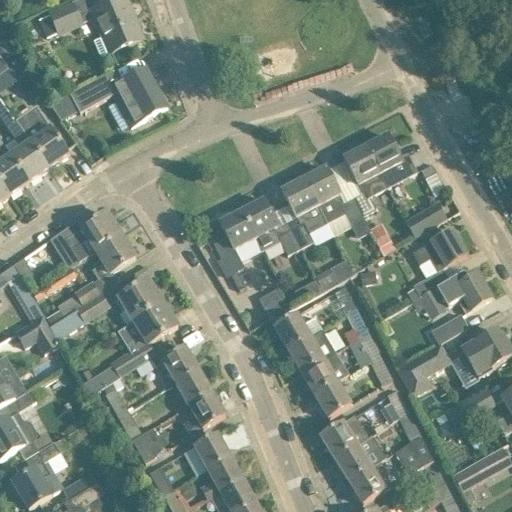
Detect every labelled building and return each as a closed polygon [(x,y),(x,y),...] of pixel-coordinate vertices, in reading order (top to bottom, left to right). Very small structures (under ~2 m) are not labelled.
[(111,57),(121,53),(140,45),(129,20),(133,19),(125,0),(124,0),(92,14),(111,57)] [(59,40),(82,30),(72,7),(49,17),(50,18),(39,22),(48,43),(58,38),(59,40)] [(0,79),(9,73),(7,70),(10,68),(6,63),(12,59),(2,45),(0,45),(0,79)] [(81,118),(114,99),(132,132),(168,112),(146,72),(120,86),(115,76),(50,111),(61,126),(80,116),(81,118)] [(18,125),(0,98),(0,117),(18,143),(26,138),(17,125),(18,125)] [(51,130),(50,130),(38,112),(18,125),(17,125),(26,138),(30,144),(50,173),(70,159),(51,130)] [(90,126),(80,132),(84,139),(94,133),(90,126)] [(11,158),(13,157),(0,140),(0,184),(11,200),(30,187),(11,158)] [(401,163),(389,140),(367,151),(381,178),(380,178),(388,193),(417,177),(408,159),(401,163)] [(50,173),(30,144),(22,150),(13,157),(11,158),(30,187),(50,173)] [(380,178),(381,178),(367,151),(344,163),(358,190),(362,196),(353,201),(364,220),(376,214),(370,202),(388,193),(380,178)] [(431,169),(423,173),(426,179),(434,175),(431,169)] [(337,201),(341,199),(327,172),(305,184),(328,228),(346,219),(358,242),(371,236),(364,220),(353,201),(341,208),(337,201)] [(0,207),(11,200),(0,184),(0,207)] [(310,238),(328,228),(305,184),(282,195),(296,222),(297,222),(300,229),(292,234),(301,253),(314,246),(310,238)] [(278,232),(279,231),(265,205),(242,216),(256,243),(263,255),(281,246),(288,260),(301,253),(292,234),(282,239),(278,232)] [(415,243),(447,224),(437,207),(405,226),(415,243)] [(234,255),(256,243),(242,216),(220,228),(228,242),(216,249),(225,265),(219,268),(225,279),(226,279),(239,305),(270,289),(256,262),(242,269),(237,260),(234,255)] [(90,260),(122,240),(107,218),(82,233),(66,244),(61,238),(47,248),(52,255),(67,246),(80,266),(90,259),(90,260)] [(447,272),(450,270),(467,260),(452,235),(433,246),(413,257),(420,269),(439,259),(447,272)] [(396,253),(387,237),(376,243),(384,259),(396,253)] [(111,278),(129,266),(136,262),(122,240),(90,260),(98,272),(93,275),(99,284),(110,277),(111,278)] [(24,263),(14,269),(25,286),(35,279),(24,263)] [(72,271),(31,296),(37,305),(39,304),(42,310),(48,307),(44,300),(78,280),(72,271)] [(330,272),(315,281),(324,296),(339,287),(330,272)] [(416,304),(451,285),(443,273),(426,283),(414,290),(416,292),(411,295),(416,304)] [(376,274),(359,277),(361,290),(377,287),(376,274)] [(472,316),(475,314),(492,304),(478,279),(469,284),(465,277),(451,285),(416,304),(426,322),(430,320),(432,324),(448,314),(447,312),(458,305),(466,318),(471,315),(472,316)] [(134,326),(163,307),(148,284),(119,302),(134,326)] [(52,330),(101,298),(93,285),(75,297),(76,298),(58,310),(60,313),(47,321),(52,330)] [(340,324),(347,320),(357,315),(346,291),(335,296),(328,300),(340,324)] [(290,314),(281,297),(278,292),(259,303),(271,325),(290,314)] [(290,314),(300,309),(291,292),(281,297),(290,314)] [(69,337),(110,312),(101,298),(52,330),(57,340),(67,334),(69,337)] [(150,349),(161,342),(178,331),(163,307),(134,326),(142,338),(126,348),(130,355),(111,367),(114,371),(109,374),(113,379),(102,386),(103,387),(85,399),(87,403),(97,397),(103,393),(121,383),(137,373),(152,362),(157,359),(150,349)] [(312,341),(305,330),(314,324),(307,313),(298,318),(275,332),(289,355),(312,341)] [(369,338),(358,315),(357,315),(347,320),(359,343),(369,338)] [(439,349),(441,349),(469,332),(461,318),(431,336),(439,349)] [(44,320),(16,335),(26,353),(37,347),(45,360),(61,350),(44,320)] [(324,363),(337,356),(324,334),(312,341),(289,355),(302,377),(325,364),(324,363)] [(504,346),(497,335),(463,355),(478,380),(511,360),(511,359),(511,358),(511,351),(508,343),(504,346)] [(381,361),(373,344),(369,338),(359,343),(362,350),(354,353),(362,371),(371,367),(381,361)] [(433,391),(427,382),(452,367),(441,349),(439,349),(397,374),(414,403),(433,391)] [(176,388),(200,374),(186,351),(163,365),(176,388)] [(338,386),(350,379),(337,356),(324,363),(325,364),(302,377),(315,400),(338,386)] [(393,385),(384,368),(381,361),(371,367),(383,390),(393,385)] [(142,380),(158,370),(152,362),(137,373),(142,380)] [(89,374),(84,377),(88,385),(94,382),(89,374)] [(189,410),(213,397),(200,374),(176,388),(189,410)] [(0,412),(15,403),(9,392),(7,393),(0,381),(0,412)] [(129,416),(117,394),(125,389),(121,383),(103,393),(120,422),(129,416)] [(329,423),(346,413),(352,409),(338,386),(315,400),(329,423)] [(36,444),(38,438),(31,427),(25,426),(18,417),(45,400),(39,389),(15,403),(6,410),(13,420),(0,427),(0,464),(0,465),(19,454),(26,464),(39,456),(33,446),(36,444)] [(400,424),(410,418),(398,394),(388,400),(400,424)] [(448,418),(455,431),(494,408),(487,396),(448,418)] [(203,433),(209,430),(226,420),(213,397),(189,410),(178,417),(191,440),(203,433)] [(511,397),(503,403),(511,416),(496,425),(505,440),(511,435),(511,397)] [(143,439),(139,433),(129,416),(120,422),(133,445),(143,439)] [(422,442),(413,425),(410,418),(400,424),(412,447),(422,442)] [(335,464),(368,443),(354,421),(321,441),(335,464)] [(146,468),(156,462),(165,452),(154,432),(143,439),(133,445),(146,468)] [(208,475),(232,462),(219,439),(195,452),(208,475)] [(372,472),(387,462),(373,440),(368,443),(335,464),(349,486),(372,472)] [(434,465),(425,448),(422,442),(412,447),(397,456),(410,479),(424,470),(434,465)] [(91,477),(64,493),(48,466),(68,454),(61,444),(55,448),(26,464),(16,470),(22,481),(13,486),(28,511),(32,511),(63,493),(70,504),(98,487),(91,477)] [(478,511),(482,510),(471,491),(511,468),(503,454),(455,481),(471,511),(478,511)] [(203,494),(209,504),(221,498),(244,485),(232,462),(208,475),(215,487),(203,494)] [(165,500),(175,495),(161,471),(151,477),(165,500)] [(363,508),(380,498),(386,494),(372,472),(349,486),(363,508)] [(429,511),(441,505),(452,500),(440,476),(429,481),(434,490),(421,496),(429,511)] [(248,511),(257,508),(244,485),(221,498),(226,508),(219,511),(248,511)] [(105,496),(104,495),(99,486),(98,487),(70,504),(64,507),(67,511),(101,511),(102,507),(98,500),(105,496)] [(185,511),(175,495),(165,500),(171,511),(185,511)] [(444,511),(457,511),(452,500),(441,505),(444,511)]
